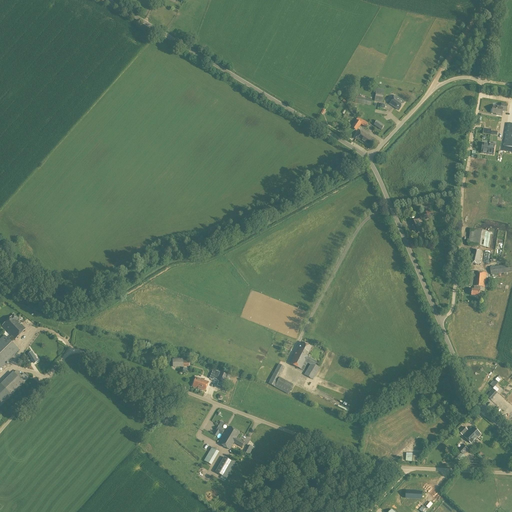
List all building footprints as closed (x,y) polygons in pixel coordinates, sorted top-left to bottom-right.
[(382,103),(385,90),(376,88),(375,94),(376,95),(374,101),(382,103)] [(399,110),(404,102),(395,96),(389,104),(399,110)] [(507,111),(508,105),(502,104),(502,107),(494,106),(493,113),(496,114),(496,115),(502,116),(503,111),(507,111)] [(361,124),(356,120),(353,123),(351,127),(356,131),(361,124)] [(381,130),(385,126),(377,120),(374,125),(381,130)] [(511,164),(511,124),(507,123),(501,163),(511,164)] [(370,147),(374,140),(361,131),(356,138),(370,147)] [(423,221),(429,219),(426,212),(420,215),(421,219),(418,220),(411,223),(416,235),(423,232),(421,228),(425,226),(423,221)] [(488,248),(490,232),(471,230),(468,245),(488,248)] [(479,265),(482,251),(472,249),(470,263),(479,265)] [(491,275),(511,272),(511,264),(511,265),(490,267),(491,275)] [(480,290),(480,287),(485,287),(486,273),(468,271),(467,285),(474,286),(474,290),(473,289),(472,296),(480,297),(481,290),(480,290)] [(0,340),(0,368),(19,350),(12,342),(26,329),(17,320),(19,319),(14,314),(3,326),(12,336),(9,339),(5,335),(0,340)] [(310,365),(305,375),(314,380),(320,368),(315,365),(317,361),(308,356),(312,348),(302,342),(298,351),(297,351),(290,363),(304,370),(308,363),(310,365)] [(189,367),(189,359),(172,359),(173,368),(189,367)] [(279,364),(268,383),(274,387),(285,367),(279,364)] [(22,376),(17,371),(15,373),(13,372),(1,385),(0,385),(0,406),(11,396),(24,383),(29,379),(24,374),(22,376)] [(216,372),(215,372),(213,377),(215,377),(214,379),(218,380),(219,381),(217,385),(221,387),(222,383),(225,383),(228,375),(217,371),(216,372)] [(198,389),(197,389),(205,392),(209,382),(196,377),(193,387),(198,389)] [(288,382),(283,392),(288,394),(293,385),(288,382)] [(491,400),(497,392),(493,388),(487,396),(491,400)] [(234,442),(242,447),(245,442),(236,438),(240,432),(229,426),(219,443),(230,449),(234,442)] [(218,427),(213,435),(217,437),(219,433),(221,434),(224,430),(218,427)] [(468,431),(464,427),(459,432),(462,436),(468,431)] [(465,437),(471,443),(481,434),(474,427),(465,437)] [(469,449),(464,444),(459,450),(464,454),(469,449)] [(204,461),(211,465),(218,452),(211,448),(204,461)] [(465,457),(461,453),(457,458),(461,462),(465,457)] [(224,457),(216,472),(222,475),(220,478),(224,480),(225,477),(225,478),(234,463),(224,457)]
